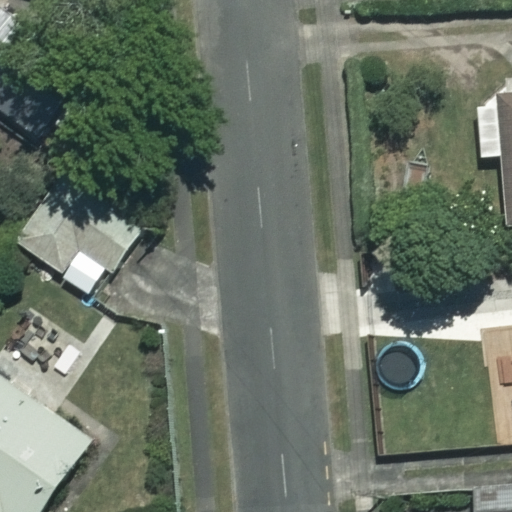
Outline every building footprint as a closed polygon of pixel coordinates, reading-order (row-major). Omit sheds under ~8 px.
[(511,96),(479,97),(481,158),(505,157),(507,222),(511,221),(511,96)] [(20,248),(66,278),(84,250),(116,271),(149,221),(71,170),(20,248)] [(511,371),(489,374),(497,444),(511,442),(511,371)] [(41,511),(94,437),(0,372),(0,511),(41,511)] [(511,511),(511,479),(477,481),(479,511),(511,511)]
